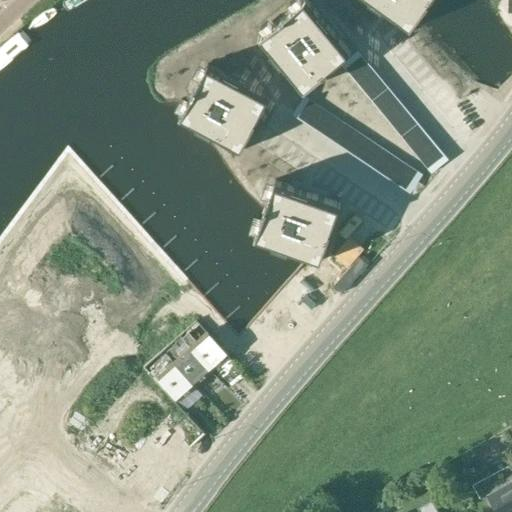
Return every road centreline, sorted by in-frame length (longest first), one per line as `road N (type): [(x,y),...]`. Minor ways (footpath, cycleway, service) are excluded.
road 1 (secondary): [(181,511),(419,231)]
road 2 (residential): [(372,48),(470,159),(481,161)]
road 3 (residential): [(419,231),(313,135)]
road 4 (residential): [(28,434),(109,337)]
